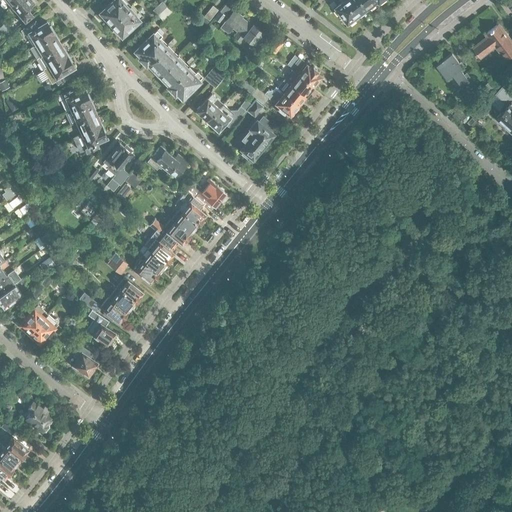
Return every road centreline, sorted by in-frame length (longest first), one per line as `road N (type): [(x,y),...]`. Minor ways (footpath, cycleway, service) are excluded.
road 1 (residential): [(268,203),(119,71),(57,0)]
road 2 (secondary): [(101,422),(268,203)]
road 3 (residential): [(385,71),(511,187)]
road 4 (residential): [(101,422),(0,336)]
road 5 (residential): [(365,77),(264,0)]
